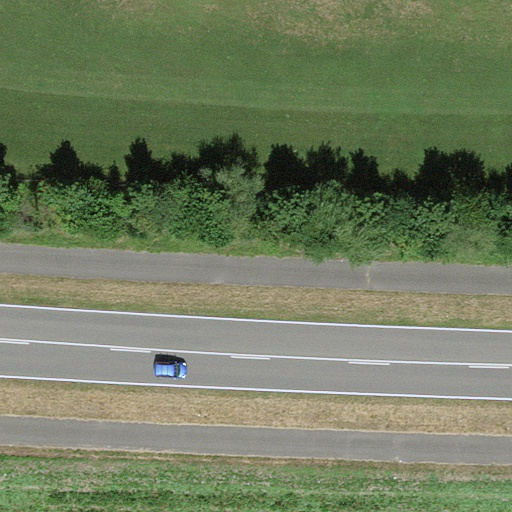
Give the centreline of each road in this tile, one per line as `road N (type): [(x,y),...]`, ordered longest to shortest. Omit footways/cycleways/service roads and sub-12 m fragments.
road 1 (primary): [(511,365),(0,338)]
road 2 (track): [(0,425),(511,450)]
road 3 (track): [(511,280),(0,265)]
